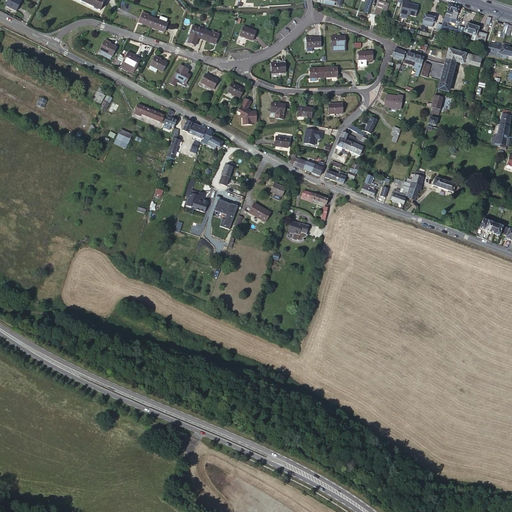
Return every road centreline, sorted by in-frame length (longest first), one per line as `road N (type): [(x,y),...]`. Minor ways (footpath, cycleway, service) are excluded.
road 1 (secondary): [(0,329),(94,382),(312,478),(366,511)]
road 2 (residential): [(53,45),(319,180)]
road 3 (residential): [(245,62),(221,64),(89,23),(61,33),(53,45)]
road 4 (residential): [(335,187),(511,254)]
road 5 (residential): [(372,94),(271,88),(251,79),(245,62)]
